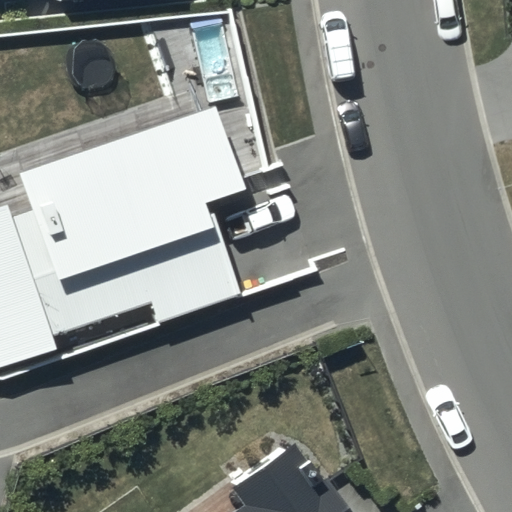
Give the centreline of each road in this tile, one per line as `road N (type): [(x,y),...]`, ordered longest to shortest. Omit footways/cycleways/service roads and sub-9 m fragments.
road 1 (residential): [(0,421),(435,263)]
road 2 (residential): [(386,0),(435,263)]
road 3 (residential): [(435,263),(511,422)]
